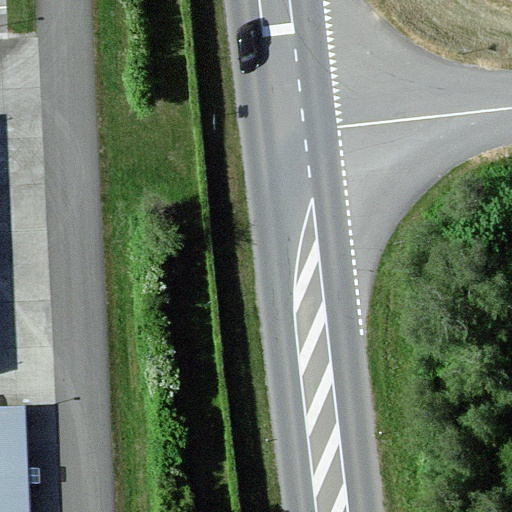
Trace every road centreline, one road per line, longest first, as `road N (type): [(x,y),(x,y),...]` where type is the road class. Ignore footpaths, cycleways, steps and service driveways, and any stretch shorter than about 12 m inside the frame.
road 1 (tertiary): [(332,511),(290,132)]
road 2 (tertiary): [(511,108),(290,132)]
road 3 (tertiary): [(290,132),(275,0)]
